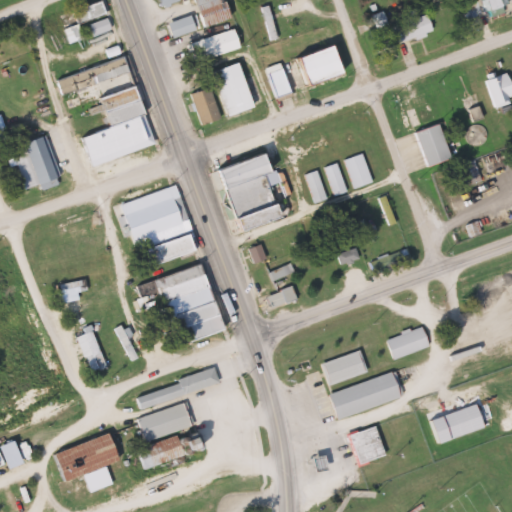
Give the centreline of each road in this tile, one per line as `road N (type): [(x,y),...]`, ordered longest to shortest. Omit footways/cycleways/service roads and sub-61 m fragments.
road 1 (residential): [(3,215),(511,26)]
road 2 (residential): [(3,215),(79,394),(250,333)]
road 3 (primary): [(250,333),(125,0)]
road 4 (secondary): [(250,333),(511,229)]
road 5 (residential): [(429,261),(334,0)]
road 6 (primary): [(280,511),(270,397),(250,333)]
